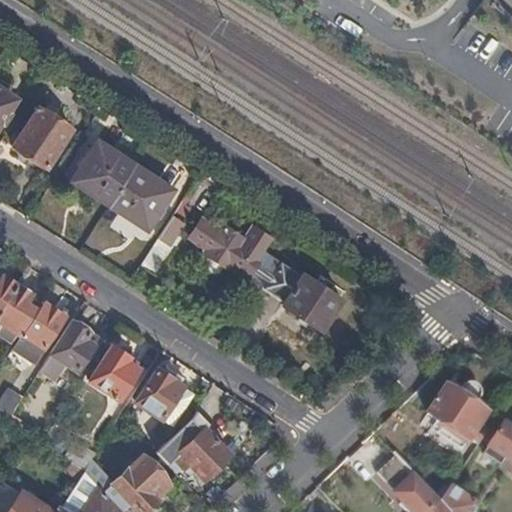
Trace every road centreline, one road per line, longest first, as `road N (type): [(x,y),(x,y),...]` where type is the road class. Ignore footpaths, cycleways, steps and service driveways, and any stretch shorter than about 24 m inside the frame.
road 1 (residential): [(0,14),(453,315)]
road 2 (residential): [(319,432),(0,223)]
road 3 (residential): [(466,0),(434,46),(349,23),(313,0)]
road 4 (residential): [(453,315),(319,432)]
